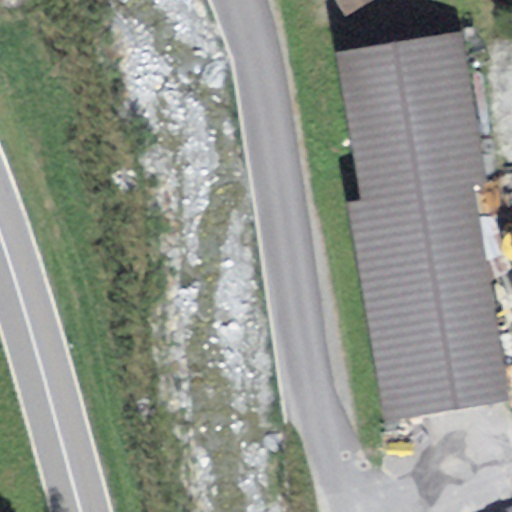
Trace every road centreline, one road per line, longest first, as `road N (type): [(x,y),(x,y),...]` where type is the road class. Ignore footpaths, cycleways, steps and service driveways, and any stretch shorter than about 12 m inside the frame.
road 1 (residential): [(247,0),(307,361),(350,511)]
road 2 (secondary): [(0,231),(81,511)]
